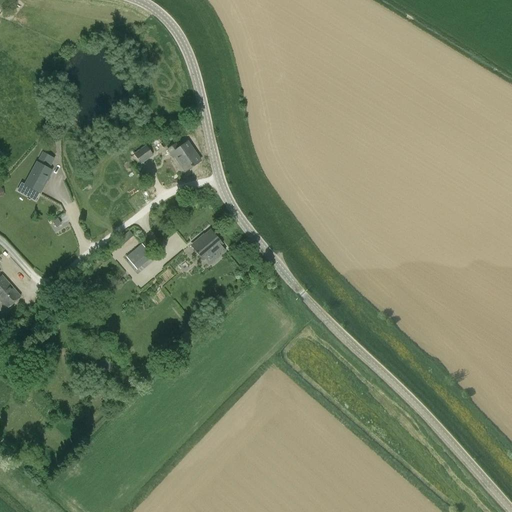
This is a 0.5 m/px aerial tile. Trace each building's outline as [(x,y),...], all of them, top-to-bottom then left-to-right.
[(200,161),(187,142),(178,149),(175,145),(167,150),(173,158),(174,157),(185,172),(200,161)] [(147,145),(134,154),(140,163),(153,154),(147,145)] [(48,181),(50,177),(48,176),(51,171),(49,169),(54,159),(43,153),(37,163),(25,185),(40,193),(46,181),(48,181)] [(53,239),(50,233),(56,230),(54,224),(27,234),(31,244),(41,240),(42,243),(53,239)] [(203,260),(215,250),(220,255),(225,251),(220,245),(222,244),(211,231),(192,247),(203,260)] [(152,257),(142,244),(136,249),(146,261),(152,257)] [(0,301),(7,309),(21,297),(2,276),(0,277),(0,301)]
